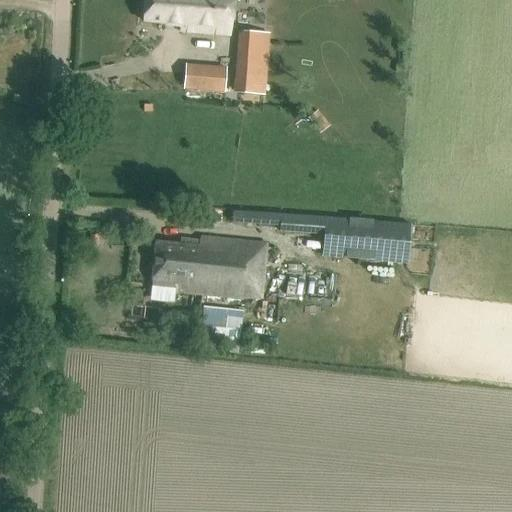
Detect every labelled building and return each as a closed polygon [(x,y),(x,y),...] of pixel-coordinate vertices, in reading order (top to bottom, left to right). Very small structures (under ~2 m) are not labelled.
[(236,36),(237,22),(227,21),(228,0),(144,0),(143,22),(181,25),(180,32),(236,36)] [(265,96),(270,33),(238,31),(234,93),(265,96)] [(226,68),(186,65),(184,89),(196,90),(224,92),(226,68)] [(321,105),(312,111),(322,126),(331,120),(321,105)] [(324,233),(322,254),(322,256),(392,261),(395,224),(325,219),(324,233)] [(199,247),(157,243),(154,281),(177,283),(176,293),(244,299),(244,296),(262,298),(267,243),(202,237),(199,247)] [(318,273),(317,295),(333,296),(334,274),(318,273)] [(173,312),(172,322),(188,323),(189,314),(173,312)] [(239,345),(242,317),(213,315),(210,343),(239,345)]
